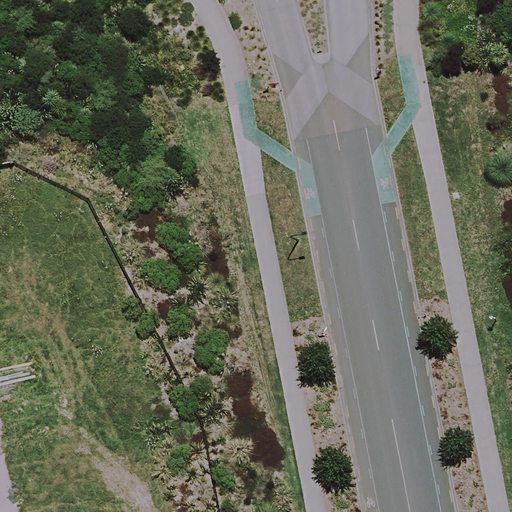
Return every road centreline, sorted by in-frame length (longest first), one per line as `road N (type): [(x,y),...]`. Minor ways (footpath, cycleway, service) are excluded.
road 1 (residential): [(334,121),(411,511)]
road 2 (residential): [(334,121),(296,66),(275,0)]
road 3 (residential): [(346,0),(349,55),(334,121)]
